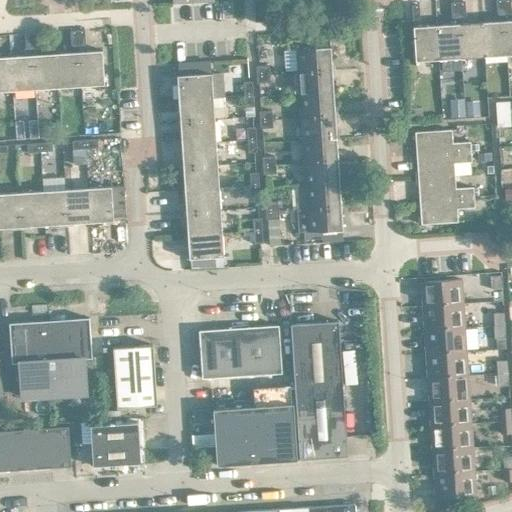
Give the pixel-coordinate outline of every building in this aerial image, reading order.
[(505,15),(503,0),(496,0),(497,13),(501,16),(505,15)] [(511,0),(503,0),(505,15),(509,15),(511,12),(511,0)] [(459,18),(458,1),(451,2),(452,16),(455,19),(459,18)] [(466,1),(458,1),(459,18),(463,18),(466,15),(466,1)] [(412,5),(413,21),(417,21),(420,18),(419,4),(412,5)] [(505,20),(482,21),(485,56),(507,54),(505,20)] [(482,21),(460,23),(462,57),(485,56),(482,21)] [(460,23),(437,25),(439,59),(462,57),(460,23)] [(439,59),(437,25),(413,26),(416,60),(439,59)] [(85,29),(78,30),(79,46),(83,46),(86,43),(85,29)] [(79,46),(78,30),(71,30),(72,44),(75,46),(79,46)] [(40,32),(33,33),(34,49),(38,49),(41,46),(40,32)] [(36,88),(34,54),(34,49),(33,33),(25,33),(26,47),(24,50),(25,55),(11,56),(13,90),(36,88)] [(297,48),(298,71),(333,69),(331,45),(297,48)] [(103,50),(79,51),(82,85),(105,84),(103,50)] [(79,51),(56,53),(59,87),(82,85),(79,51)] [(56,53),(34,54),(36,88),(59,87),(56,53)] [(11,56),(0,56),(0,90),(13,90),(11,56)] [(257,65),(257,74),(270,73),(269,64),(257,65)] [(298,71),(300,94),(334,92),(333,69),(298,71)] [(178,75),(179,98),(214,96),(212,73),(178,75)] [(270,73),(257,74),(258,82),(271,82),(270,73)] [(244,81),(245,94),(254,93),(253,81),(244,81)] [(300,94),(301,117),(336,114),(334,92),(300,94)] [(254,93),(245,94),(246,106),(254,106),(254,93)] [(179,98),(181,121),(215,119),(214,96),(179,98)] [(510,101),(497,102),(498,111),(510,110),(510,101)] [(464,103),(451,103),(452,116),(465,116),(464,103)] [(479,103),(467,104),(467,116),(480,115),(479,103)] [(422,107),(409,108),(410,118),(423,118),(422,107)] [(260,111),(260,119),(273,118),(272,110),(260,111)] [(301,117),(303,139),(337,137),(336,114),(301,117)] [(273,118),(260,119),(261,128),(274,127),(273,118)] [(181,121),(182,144),(217,141),(215,119),(181,121)] [(24,125),(16,125),(17,138),(25,138),(24,125)] [(247,127),(248,139),(257,139),(256,126),(247,127)] [(415,131),(417,155),(472,151),(471,141),(453,142),(452,129),(415,131)] [(303,139),(304,162),(339,160),(337,137),(303,139)] [(98,138),(85,139),(86,148),(99,147),(98,138)] [(86,148),(85,139),(73,140),(73,149),(86,148)] [(257,139),(248,139),(249,152),(257,151),(257,139)] [(52,141),(40,142),(40,151),(53,150),(52,141)] [(182,144),(184,166),(218,164),(217,141),(182,144)] [(40,151),(40,142),(27,143),(28,152),(40,151)] [(86,148),(73,149),(74,163),(87,162),(86,148)] [(417,155),(418,178),(455,175),(454,163),(472,161),(472,151),(417,155)] [(491,152),(478,152),(478,160),(492,160),(491,152)] [(263,156),(263,165),(276,164),(275,156),(263,156)] [(304,162),(306,185),(340,183),(339,160),(304,162)] [(184,166),(185,189),(220,187),(218,164),(184,166)] [(276,164),(263,165),(264,174),(277,173),(276,164)] [(250,172),(251,185),(260,184),(259,172),(250,172)] [(418,178),(420,200),(475,197),(474,187),(456,188),(455,175),(418,178)] [(306,185),(307,208),(342,205),(340,183),(306,185)] [(260,184),(251,185),(252,197),(260,197),(260,184)] [(125,185),(88,187),(91,222),(127,219),(125,185)] [(251,185),(244,185),(244,197),(252,197),(251,185)] [(88,187),(66,189),(68,223),(91,222),(88,187)] [(185,189),(187,212),(221,210),(220,187),(185,189)] [(66,189),(43,190),(45,225),(68,223),(66,189)] [(43,190),(20,192),(22,226),(45,225),(43,190)] [(20,192),(0,193),(0,227),(22,226),(20,192)] [(475,197),(420,200),(421,224),(458,221),(457,208),(475,207),(475,197)] [(266,210),(279,210),(278,201),(268,202),(266,202),(266,210)] [(342,205),(307,208),(309,231),(312,231),(314,231),(322,230),(343,229),(342,205)] [(293,209),(291,209),(291,221),(299,220),(298,208),(293,209)] [(187,212),(188,235),(223,232),(221,210),(187,212)] [(279,210),(266,210),(267,219),(268,219),(269,219),(280,218),(279,210)] [(254,230),(263,230),(262,217),(259,217),(253,218),(254,230)] [(269,219),(268,219),(270,245),(281,244),(280,218),(269,219)] [(263,230),(254,230),(255,243),(263,242),(263,230)] [(309,231),(304,231),(305,239),(322,238),(322,230),(314,231),(312,231),(309,231)] [(223,232),(188,235),(190,258),(191,258),(215,256),(224,256),(223,232)] [(215,256),(191,258),(192,268),(216,267),(215,256)] [(491,276),(492,288),(503,288),(502,276),(491,276)] [(421,281),(423,306),(463,303),(462,278),(421,281)] [(423,306),(425,329),(465,327),(463,303),(423,306)] [(48,304),(32,305),(32,313),(48,312),(48,304)] [(494,313),(494,325),(505,324),(504,312),(494,313)] [(90,317),(50,320),(55,394),(87,392),(84,357),(92,357),(90,317)] [(55,394),(50,320),(10,322),(12,362),(20,362),(23,396),(55,394)] [(291,324),(300,459),(348,455),(339,320),(291,324)] [(199,330),(202,378),(282,372),(279,324),(199,330)] [(505,324),(494,325),(495,337),(506,336),(505,324)] [(425,329),(426,353),(467,351),(465,327),(425,329)] [(114,347),(118,407),(157,404),(153,344),(114,347)] [(426,353),(428,377),(468,375),(467,351),(426,353)] [(497,361),(497,373),(508,372),(507,360),(497,361)] [(508,372),(497,373),(498,385),(509,384),(508,372)] [(428,377),(429,401),(470,399),(468,375),(428,377)] [(429,401),(431,425),(471,423),(470,399),(429,401)] [(294,403),(254,406),(257,462),(297,459),(294,403)] [(257,462),(254,406),(214,408),(215,432),(216,446),(217,465),(257,462)] [(500,409),(501,421),(511,420),(510,408),(500,409)] [(120,410),(107,411),(108,420),(121,419),(120,410)] [(511,430),(511,420),(501,421),(501,433),(511,431),(511,430)] [(91,424),(93,465),(141,462),(139,421),(91,424)] [(81,422),(73,422),(74,443),(82,442),(81,422)] [(431,425),(433,449),(473,447),(471,423),(431,425)] [(0,470),(71,466),(69,426),(0,430),(0,470)] [(215,432),(192,434),(193,448),(216,446),(215,432)] [(433,449),(434,473),(474,470),(473,447),(433,449)] [(511,455),(503,457),(504,469),(511,468),(511,455)] [(474,470),(434,473),(436,498),(476,495),(474,470)] [(356,511),(355,503),(248,510),(247,511),(356,511)]
